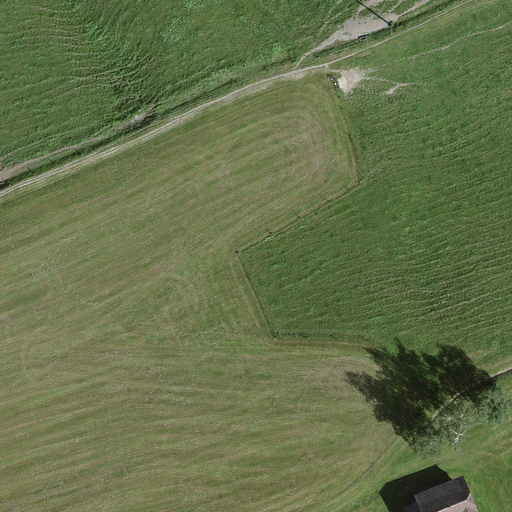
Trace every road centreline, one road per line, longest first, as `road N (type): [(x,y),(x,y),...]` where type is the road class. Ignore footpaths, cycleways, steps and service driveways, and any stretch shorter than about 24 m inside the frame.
road 1 (track): [(320,65),(0,196)]
road 2 (track): [(307,511),(336,499),(469,379),(511,359)]
